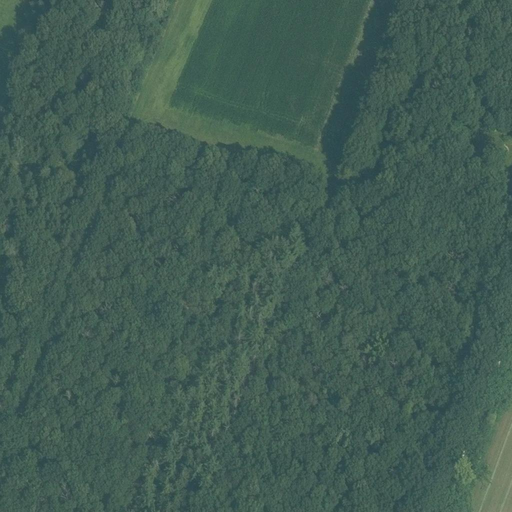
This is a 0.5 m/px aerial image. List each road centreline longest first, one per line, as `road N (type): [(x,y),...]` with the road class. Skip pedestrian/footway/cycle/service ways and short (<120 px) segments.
road 1 (track): [(511,246),(236,160),(110,511)]
road 2 (track): [(440,511),(511,322)]
